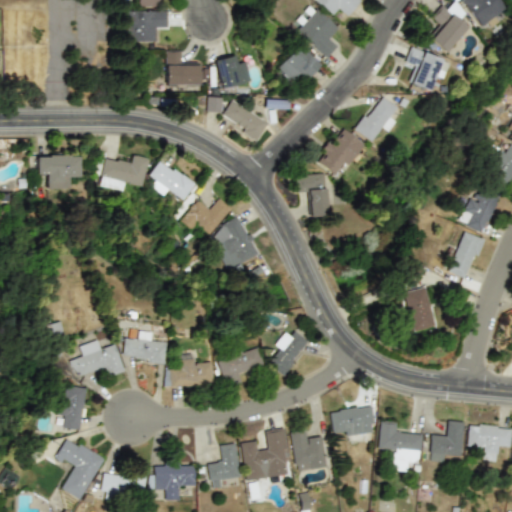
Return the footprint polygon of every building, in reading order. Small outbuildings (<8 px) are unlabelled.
[(345,15),(359,0),(312,0),(330,16),(337,8),(345,15)] [(447,0),(429,18),(436,26),(425,37),(440,51),(463,27),(456,19),(462,13),(449,0),(447,0)] [(496,0),(460,0),(478,25),(502,8),(496,0)] [(336,28),(309,3),(294,19),(300,24),(293,31),(323,58),(337,43),(329,35),(336,28)] [(124,41),(154,41),(154,30),(165,30),(165,10),(124,10),(124,41)] [(317,63),(295,44),(273,69),(287,82),(295,73),(303,79),(317,63)] [(443,59),(408,48),(404,62),(412,65),(406,83),(432,91),(443,59)] [(161,85),(196,85),(196,61),(180,61),(180,50),(161,50),(161,85)] [(212,58),(217,88),(247,82),(244,62),(233,63),(231,55),(212,58)] [(375,129),(380,132),(396,107),(374,93),(351,129),(368,140),(375,129)] [(204,112),(218,112),(218,96),(204,96),(204,112)] [(265,123),(230,97),(217,114),(252,140),(265,123)] [(361,146),(341,127),(311,158),(331,177),(361,146)] [(504,186),(511,171),(511,146),(505,143),(500,151),(490,145),(482,159),(491,165),(485,176),(504,186)] [(94,185),(119,192),(122,182),(138,186),(146,157),(126,152),(124,163),(101,157),(94,185)] [(76,154),(34,154),(34,176),(45,176),(45,189),(66,189),(66,178),(76,178),(76,154)] [(178,201),(191,182),(156,158),(143,177),(178,201)] [(324,216),(321,172),(292,175),(294,195),(305,194),(306,217),(324,216)] [(457,221),(479,231),(498,193),(476,182),(457,221)] [(205,204),(198,197),(177,217),(192,232),(200,224),(206,231),(229,208),(215,195),(205,204)] [(205,233),(226,270),(257,252),(236,215),(205,233)] [(481,239),(461,230),(443,271),(464,279),(481,239)] [(399,291),(408,331),(432,325),(422,285),(399,291)] [(121,339),(119,360),(162,362),(163,342),(152,342),(152,331),(132,330),(132,339),(121,339)] [(281,376),(307,341),(293,330),(288,336),(284,333),(263,363),(281,376)] [(112,343),(100,347),(97,339),(75,346),(79,357),(67,360),(73,377),(102,368),(105,376),(121,371),(112,343)] [(260,364),(255,347),(214,358),(222,385),(240,380),(237,371),(260,364)] [(209,362),(190,363),(189,354),(178,355),(179,367),(161,368),(162,387),(210,385),(209,362)] [(76,430),(84,388),(61,383),(54,415),(61,417),(60,427),(76,430)] [(339,428),(340,435),(372,432),(369,405),(326,410),(328,429),(339,428)] [(426,460),(446,461),(447,452),(458,452),(460,421),(440,419),(439,433),(427,432),(426,460)] [(416,460),(418,435),(397,433),(398,422),(377,420),(374,449),(387,450),(386,469),(405,470),(406,460),(416,460)] [(483,460),(495,460),(496,449),(507,449),(508,426),(465,424),(464,448),(483,449),(483,460)] [(242,481),(288,474),(281,427),(258,431),(259,440),(237,443),(242,481)] [(286,431),(293,471),(322,466),(317,436),(306,438),(305,428),(286,431)] [(59,489),(78,499),(102,456),(64,435),(54,454),(72,463),(59,489)] [(204,460),(206,480),(237,476),(233,443),(213,445),(215,458),(204,460)] [(191,461),(149,461),(149,489),(161,489),(161,499),(174,499),(174,488),(191,488),(191,461)] [(123,473),(98,472),(98,491),(142,492),(142,468),(123,467),(123,473)]
